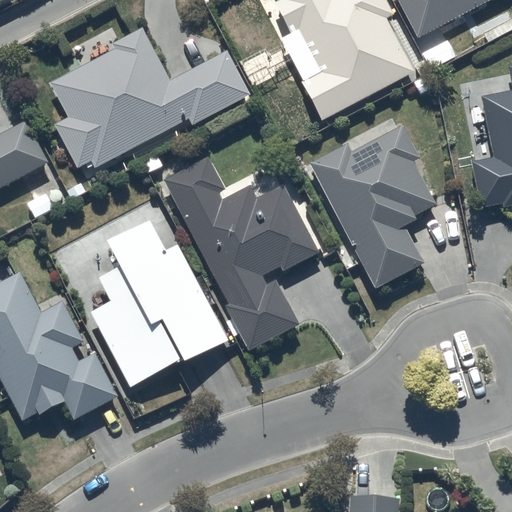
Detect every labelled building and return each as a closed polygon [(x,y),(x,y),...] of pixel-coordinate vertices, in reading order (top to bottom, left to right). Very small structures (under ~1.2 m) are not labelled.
[(300,83),(321,121),(415,70),(386,17),(393,14),(385,0),(279,0),(275,3),(290,33),(280,38),(303,82),(300,83)] [(400,0),(419,36),(487,0),(400,0)] [(114,50),(49,83),(67,118),(54,125),(77,169),(91,160),(96,168),(188,117),(192,126),(249,94),(226,52),(170,80),(141,29),(111,45),(114,50)] [(511,66),(507,67),(511,91),(481,97),(494,158),(473,162),(482,208),(503,204),(504,208),(511,206),(511,66)] [(0,188),(48,163),(25,120),(0,134),(0,188)] [(347,144),(309,164),(375,290),(424,263),(405,226),(415,221),(413,216),(436,204),(413,161),(419,158),(402,126),(352,152),(347,144)] [(208,158),(164,181),(228,305),(222,307),(248,351),(297,323),(275,280),(266,285),(260,273),(280,264),(283,271),(318,253),(316,250),(322,247),(279,161),(226,187),(214,162),(211,164),(208,158)] [(109,302),(90,311),(129,388),(227,338),(178,243),(165,250),(149,219),(105,241),(118,266),(96,277),(109,302)] [(0,380),(22,421),(37,411),(39,415),(63,402),(73,419),(115,395),(92,354),(77,362),(70,348),(83,341),(62,302),(41,313),(19,272),(0,282),(0,380)] [(398,511),(398,499),(349,497),(348,511),(398,511)]
